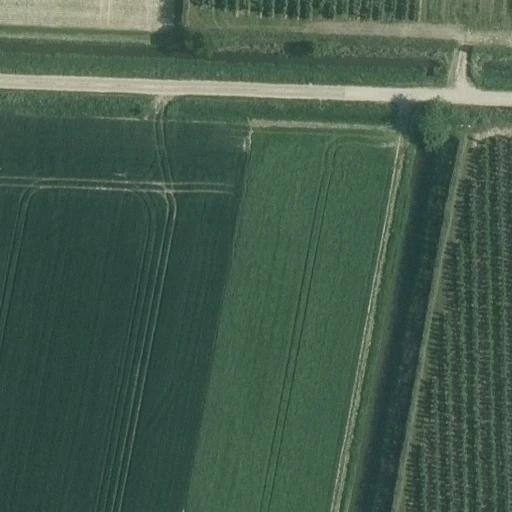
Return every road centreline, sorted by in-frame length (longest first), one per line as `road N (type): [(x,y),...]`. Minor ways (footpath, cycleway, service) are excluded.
road 1 (track): [(0,83),(307,94)]
road 2 (unclassified): [(511,101),(307,94)]
